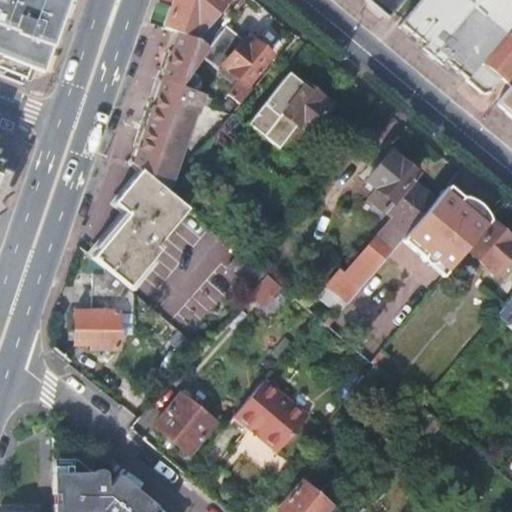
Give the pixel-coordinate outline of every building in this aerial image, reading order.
[(0,0),(0,71),(33,84),(46,75),(70,0),(0,0)] [(172,0),(170,8),(163,29),(171,32),(196,40),(201,35),(204,32),(210,25),(230,2),(228,0),(172,0)] [(369,0),(390,17),(404,0),(369,0)] [(511,0),(421,0),(400,26),(464,79),(481,59),(511,21),(511,0)] [(210,25),(204,32),(207,34),(213,27),(210,25)] [(481,59),(464,79),(481,94),(489,92),(502,77),(511,85),(511,83),(511,31),(511,30),(485,62),(481,59)] [(171,32),(146,108),(188,122),(193,108),(196,109),(198,102),(195,101),(198,94),(190,91),(177,86),(196,62),(207,49),(202,45),(196,40),(171,32)] [(201,35),(196,40),(202,45),(206,40),(201,35)] [(245,41),(225,65),(237,76),(242,80),(238,85),(230,95),(242,105),(254,90),(249,86),(273,57),(268,52),(268,48),(262,42),(258,44),(255,42),(251,46),(245,41)] [(196,62),(177,86),(190,91),(206,71),(196,62)] [(259,119),(296,75),(291,71),(248,123),(291,158),(296,151),(259,119)] [(296,75),(259,119),(296,151),(334,105),(307,82),(304,82),(296,75)] [(237,76),(233,81),(238,85),(242,80),(237,76)] [(511,83),(511,85),(498,100),(511,112),(511,83)] [(202,95),(201,101),(206,103),(205,107),(210,108),(213,99),(202,95)] [(213,99),(210,108),(233,116),(235,114),(236,112),(239,108),(213,99)] [(146,108),(128,162),(139,171),(165,193),(188,122),(146,108)] [(210,143),(193,164),(209,177),(251,128),(235,114),(233,116),(210,143)] [(369,201),(390,219),(343,275),(340,272),(327,287),(349,305),(405,237),(434,202),(412,184),(415,180),(411,177),(415,174),(390,154),(366,182),(377,191),(369,201)] [(193,164),(174,187),(186,197),(194,188),(199,192),(210,178),(209,177),(193,164)] [(0,212),(3,211),(0,207),(0,198),(8,193),(2,186),(8,172),(0,168),(0,212)] [(127,218),(91,261),(103,272),(126,291),(162,249),(157,245),(186,211),(167,195),(165,193),(139,171),(111,204),(127,218)] [(434,202),(405,237),(435,261),(447,272),(487,224),(472,212),(445,190),(434,202)] [(511,259),(511,238),(493,223),(470,251),(498,276),(511,259)] [(225,268),(250,289),(263,274),(249,263),(237,253),(225,268)] [(74,309),(73,345),(91,345),(91,350),(118,350),(118,315),(133,316),(134,297),(126,291),(103,272),(103,275),(93,275),(91,309),(74,309)] [(250,289),(246,293),(261,306),(277,287),(263,274),(250,289)] [(511,299),(498,317),(511,329),(511,299)] [(329,318),(323,325),(329,329),(334,322),(329,318)] [(190,344),(184,352),(191,358),(198,350),(190,344)] [(380,352),(370,364),(373,367),(375,368),(385,356),(380,352)] [(373,367),(353,391),(360,398),(374,381),(381,373),(375,368),(373,367)] [(374,381),(419,417),(411,427),(416,431),(419,428),(430,414),(422,408),(381,373),(374,381)] [(263,382),(232,420),(276,456),(307,418),(263,382)] [(215,424),(180,394),(153,426),(189,455),(215,424)] [(430,414),(419,428),(425,433),(436,419),(430,414)] [(53,473),(53,511),(149,511),(143,506),(147,501),(124,483),(120,487),(111,480),(106,487),(105,486),(105,470),(105,468),(104,466),(101,466),(98,465),(96,466),(95,468),(93,470),(93,473),(53,473)] [(325,511),(329,508),(300,483),(276,511),(325,511)]
